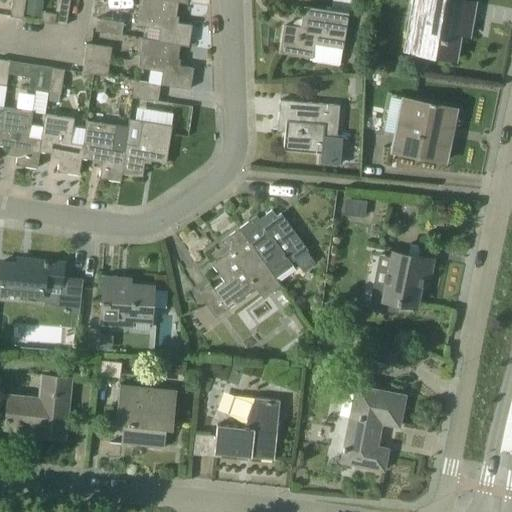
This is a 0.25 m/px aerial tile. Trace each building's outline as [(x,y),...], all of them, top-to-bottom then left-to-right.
[(23,18),(25,0),(12,0),(10,16),(23,18)] [(66,25),(69,0),(56,0),(55,13),(56,13),(55,23),(66,25)] [(178,2),(167,0),(140,0),(136,25),(161,29),(159,41),(180,44),(188,46),(192,25),(175,22),(178,2)] [(280,51),(312,57),(314,44),(342,49),(348,14),(355,15),(356,0),(333,0),(331,12),(304,7),(301,28),(284,25),(280,51)] [(475,3),(460,0),(411,0),(403,50),(455,60),(462,22),(471,23),(475,3)] [(41,7),(28,4),(26,15),(39,18),(41,7)] [(55,13),(42,11),(40,21),(55,23),(56,13),(55,13)] [(120,34),(122,22),(97,18),(95,30),(120,34)] [(180,44),(159,41),(142,39),(138,68),(150,70),(148,83),(160,85),(190,89),(193,68),(177,65),(180,44)] [(108,63),(111,47),(87,43),(84,60),(108,63)] [(8,73),(10,61),(0,59),(0,84),(5,85),(8,73)] [(106,76),(108,63),(84,60),(82,72),(106,76)] [(48,92),(52,67),(10,61),(8,73),(31,78),(29,89),(48,92)] [(60,94),(64,69),(52,67),(48,92),(60,94)] [(361,95),(362,77),(349,77),(348,94),(361,95)] [(160,85),(148,83),(135,81),(133,98),(157,101),(160,85)] [(48,92),(47,100),(57,102),(58,102),(60,94),(48,92)] [(455,109),(436,105),(403,98),(392,151),(445,161),(455,109)] [(339,105),(300,102),(280,100),(278,121),(286,121),(283,150),(319,153),(318,164),(342,166),(344,136),(337,135),(339,105)] [(39,152),(43,126),(30,124),(32,112),(3,108),(0,129),(0,145),(18,148),(16,165),(37,168),(39,152)] [(81,158),(85,133),(72,131),(74,119),(45,114),(43,126),(39,152),(60,155),(57,171),(78,175),(81,158)] [(166,163),(172,125),(129,119),(128,127),(121,173),(142,177),(145,160),(166,163)] [(121,173),(128,127),(86,121),(85,133),(81,158),(101,161),(99,178),(120,181),(121,173)] [(356,199),(345,198),(344,214),(354,216),(364,217),(366,200),(356,199)] [(281,213),(277,216),(272,210),(259,219),(256,215),(238,228),(275,279),(293,266),(291,262),(294,260),(302,271),(314,262),(306,251),(307,251),(281,213)] [(280,286),(275,279),(238,228),(221,241),(224,245),(211,254),(216,261),(211,264),(224,281),(214,289),(210,283),(197,292),(214,317),(255,288),(263,298),(280,286)] [(399,299),(417,303),(422,275),(429,277),(433,259),(392,251),(391,256),(379,254),(368,307),(397,313),(399,299)] [(61,291),(62,282),(64,262),(29,259),(28,265),(0,262),(0,305),(21,307),(22,296),(45,298),(45,290),(61,291)] [(151,323),(152,306),(153,286),(117,283),(118,277),(103,277),(100,326),(132,327),(132,322),(151,323)] [(85,349),(99,350),(100,335),(100,329),(86,329),(85,349)] [(64,438),(71,376),(40,373),(38,396),(9,393),(5,428),(36,431),(36,435),(64,438)] [(172,429),(176,390),(120,384),(116,423),(127,424),(125,444),(158,448),(160,428),(172,429)] [(405,395),(386,391),(356,386),(340,462),(383,471),(388,449),(377,446),(381,423),(399,427),(405,395)] [(273,460),(279,400),(235,396),(228,414),(244,423),(244,428),(217,425),(214,454),(273,460)]
